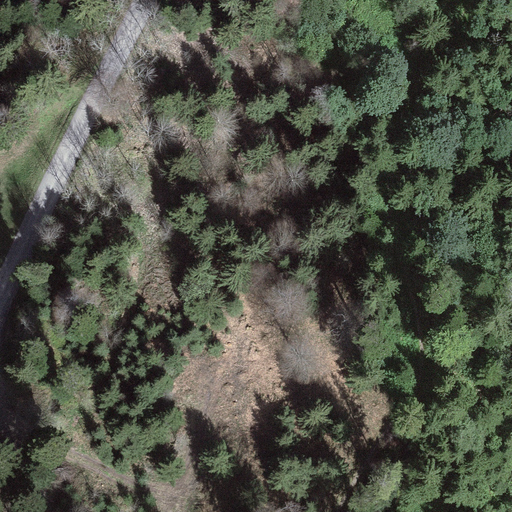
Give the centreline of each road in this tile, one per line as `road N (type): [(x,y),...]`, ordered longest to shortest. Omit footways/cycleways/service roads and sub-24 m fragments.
road 1 (track): [(338,511),(411,393),(418,368),(419,330),(394,236),(392,188),(405,118),(433,57),(477,0)]
road 2 (unclassified): [(145,0),(0,296)]
road 3 (track): [(0,394),(14,457),(12,511)]
